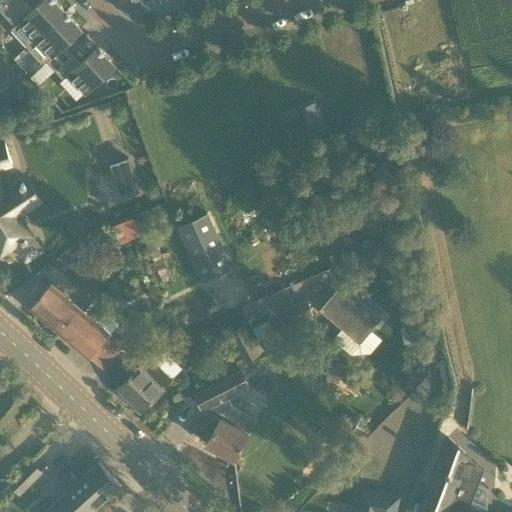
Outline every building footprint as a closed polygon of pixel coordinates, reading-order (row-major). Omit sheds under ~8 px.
[(0,0),(0,1),(2,3),(0,4),(0,10),(0,11),(5,17),(23,1),(22,0),(0,0)] [(65,11),(54,0),(53,0),(54,0),(53,0),(41,0),(31,10),(23,1),(5,17),(14,26),(11,29),(27,46),(65,11)] [(119,0),(131,0),(132,2),(136,0),(140,0),(144,11),(159,6),(156,0),(119,0)] [(170,0),(173,8),(186,4),(184,0),(170,0)] [(46,61),(54,70),(72,54),(63,45),(81,29),(70,17),(69,17),(65,12),(66,12),(65,11),(27,46),(43,64),(46,61)] [(80,63),(72,54),(54,70),(63,79),(69,74),(85,92),(115,65),(103,53),(102,53),(98,49),(99,48),(98,47),(80,63)] [(180,94),(137,107),(143,130),(158,126),(168,161),(197,153),(180,94)] [(315,102),(297,109),(308,137),(326,130),(315,102)] [(4,143),(0,144),(0,253),(1,254),(15,245),(21,241),(23,244),(27,241),(26,238),(32,234),(19,215),(28,209),(15,188),(6,194),(0,185),(0,167),(12,164),(4,143)] [(128,158),(109,164),(121,199),(140,192),(128,158)] [(207,214),(176,229),(201,282),(233,268),(207,214)] [(109,225),(116,243),(137,235),(130,217),(109,225)] [(407,264),(390,267),(396,300),(413,297),(407,264)] [(43,292),(30,307),(89,359),(90,357),(100,365),(103,368),(122,347),(111,338),(108,336),(110,335),(51,283),(43,292)] [(342,285),(321,309),(327,314),(342,327),(343,325),(359,339),(369,328),(370,329),(380,317),(342,285)] [(304,295),(284,304),(292,324),(313,316),(304,295)] [(244,324),(228,333),(244,363),(260,354),(260,353),(264,351),(256,336),(252,338),(244,324)] [(436,325),(425,327),(428,339),(439,337),(436,325)] [(140,410),(155,396),(173,379),(152,358),(148,360),(141,366),(140,366),(118,387),(140,410)] [(234,459),(244,442),(249,433),(247,432),(255,418),(242,412),(232,407),(229,399),(250,387),(242,370),(194,394),(202,410),(210,406),(215,417),(220,419),(206,444),(234,459)] [(447,435),(418,511),(478,511),(470,509),(479,486),(484,472),(471,459),(472,457),(447,435)] [(43,511),(90,511),(120,485),(100,463),(85,476),(78,482),(69,473),(59,482),(67,492),(43,511)] [(355,511),(395,511),(400,495),(361,487),(355,511)]
